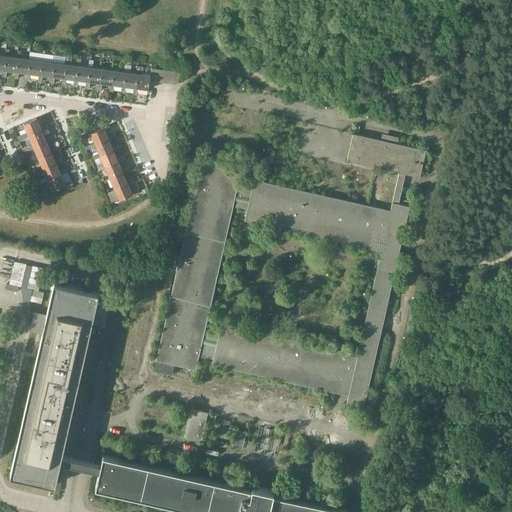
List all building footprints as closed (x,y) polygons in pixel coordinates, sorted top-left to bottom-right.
[(43,75),(50,76),(52,76),(54,62),(44,61),(45,53),(41,53),(40,60),(42,60),(41,75),(38,74),(37,81),(42,82),(43,75)] [(7,70),(15,71),(17,71),(19,57),(7,56),(5,70),(3,69),(2,76),(6,77),(7,70)] [(66,78),(74,79),(76,79),(78,65),(70,64),(71,57),(65,56),(64,63),(66,64),(64,78),(62,77),(61,84),(65,85),(66,78)] [(17,71),(15,71),(14,78),(18,78),(19,71),(27,73),(29,73),(31,59),(19,57),(17,71)] [(30,73),(38,74),(41,75),(42,60),(40,60),(31,59),(29,73),(27,73),(26,80),(30,80),(30,73)] [(90,81),(98,82),(100,83),(102,68),(92,67),(93,60),(89,59),(88,66),(90,67),(88,81),(86,81),(85,88),(89,88),(90,81)] [(55,76),(62,77),(64,78),(66,64),(64,63),(54,62),(52,76),(50,76),(49,83),(54,83),(55,76)] [(124,86),(122,86),(121,93),(125,93),(126,86),(134,87),(136,87),(138,73),(136,73),(130,72),(131,65),(131,63),(127,62),(127,65),(125,64),(124,71),(126,72),(124,86)] [(76,79),(74,79),(73,86),(77,87),(78,80),(86,81),(88,81),(90,67),(88,66),(78,65),(76,79)] [(138,88),(148,89),(149,80),(150,75),(142,74),(143,67),(137,66),(136,73),(138,73),(136,87),(134,87),(133,94),(137,95),(138,88)] [(102,83),(110,84),(112,84),(114,70),(102,68),(100,83),(98,82),(97,89),(101,90),(102,83)] [(114,85),(122,86),(124,86),(126,72),(124,71),(114,70),(112,84),(110,84),(109,91),(113,92),(114,85)] [(41,127),(36,118),(23,123),(28,135),(41,129),(42,131),(49,128),(47,125),(41,127)] [(357,134),(359,125),(355,124),(347,160),(399,172),(392,202),(390,210),(254,179),(252,187),(238,183),(241,167),(202,158),(201,159),(202,159),(156,359),(156,360),(191,368),(195,369),(199,355),(207,356),(206,358),(211,359),(211,357),(213,358),(212,364),(348,394),(346,402),(364,406),(409,206),(398,203),(405,173),(419,176),(426,149),(357,134)] [(108,136),(103,127),(90,133),(95,144),(108,138),(109,140),(116,137),(114,134),(108,136)] [(45,138),(42,131),(41,129),(28,135),(31,141),(26,143),(26,145),(25,145),(27,150),(33,148),(33,146),(46,140),(47,142),(54,139),(52,135),(45,138)] [(112,147),(109,140),(108,138),(95,144),(100,155),(113,149),(114,151),(120,148),(119,145),(112,147)] [(50,149),(47,142),(46,140),(33,146),(33,148),(37,157),(51,151),(52,153),(58,150),(57,147),(50,149)] [(117,158),(114,151),(113,149),(100,155),(103,162),(96,164),(99,170),(105,167),(105,166),(118,160),(119,162),(125,159),(124,156),(117,158)] [(56,162),(56,164),(63,161),(61,158),(55,160),(52,153),(51,151),(37,157),(42,168),(56,162)] [(122,169),(119,162),(118,160),(105,166),(105,167),(109,177),(123,171),(123,173),(130,170),(128,166),(122,169)] [(60,171),(56,164),(56,162),(42,168),(47,179),(60,173),(61,175),(68,172),(66,169),(60,171)] [(126,180),(123,173),(123,171),(109,177),(114,188),(127,182),(128,184),(135,181),(133,177),(126,180)] [(64,182),(61,175),(60,173),(47,179),(52,190),(65,185),(66,186),(73,183),(71,180),(64,182)] [(131,191),(128,184),(127,182),(114,188),(119,199),(132,194),(133,195),(139,192),(138,188),(131,191)] [(347,511),(348,509),(273,492),(274,489),(252,484),(251,487),(103,454),(101,463),(85,460),(62,454),(99,290),(54,280),(46,314),(45,318),(44,318),(42,328),(43,328),(43,330),(42,333),(10,473),(55,483),(60,461),(83,466),(99,470),(95,487),(206,511),(347,511)] [(191,408),(184,437),(201,441),(208,412),(207,412),(206,417),(201,416),(202,411),(191,408)] [(216,431),(228,433),(231,421),(219,418),(216,431)] [(246,432),(236,430),(232,445),(243,448),(246,432)]
